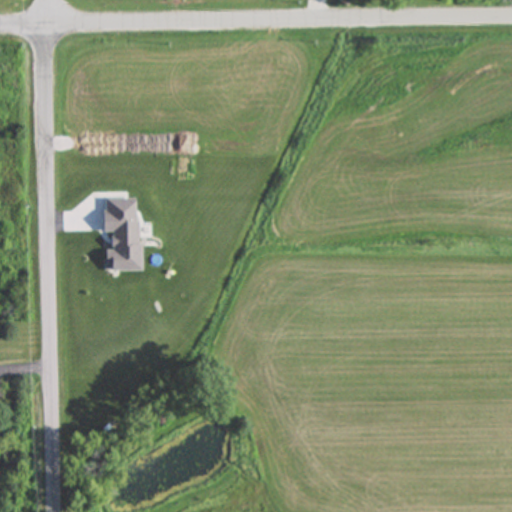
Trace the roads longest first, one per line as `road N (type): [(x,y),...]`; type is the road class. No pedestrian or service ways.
road 1 (residential): [(54,511),(45,0)]
road 2 (residential): [(511,19),(0,23)]
